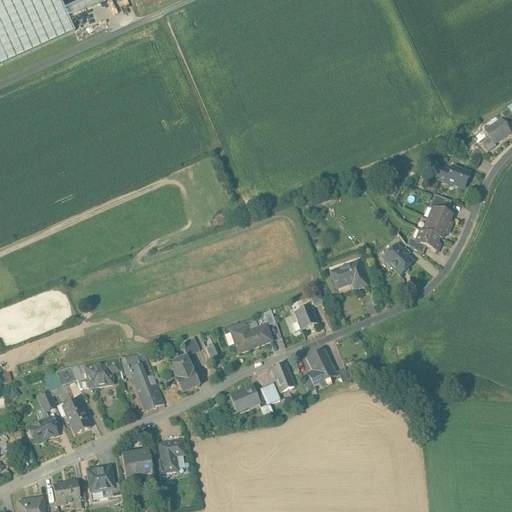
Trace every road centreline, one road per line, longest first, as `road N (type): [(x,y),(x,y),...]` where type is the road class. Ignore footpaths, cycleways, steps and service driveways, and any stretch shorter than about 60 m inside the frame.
road 1 (residential): [(0,491),(419,299),(461,247),(511,151)]
road 2 (track): [(0,83),(185,0)]
